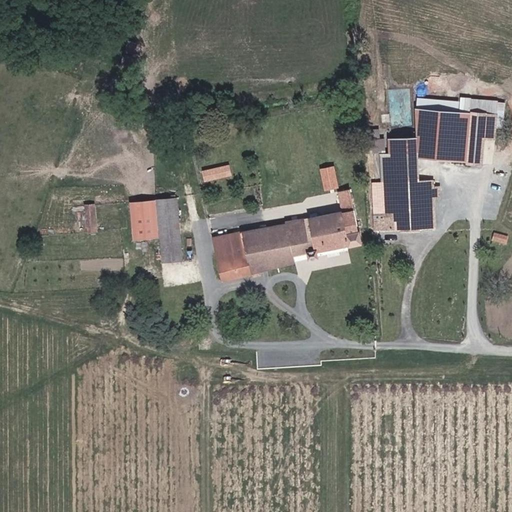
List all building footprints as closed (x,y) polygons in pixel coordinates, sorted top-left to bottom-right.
[(121,65),(131,68),(139,42),(129,39),(121,65)] [(471,93),(470,107),(496,109),(495,121),(500,122),(502,96),(471,93)] [(484,147),(484,133),(485,121),(495,121),(496,109),(470,107),(459,106),(457,148),(484,147)] [(495,121),(485,121),(484,133),(494,133),(495,121)] [(383,128),(375,128),(376,152),(388,152),(388,138),(383,138),(383,128)] [(483,164),(484,147),(457,148),(457,163),(483,164)] [(421,153),(392,153),(392,182),(375,182),(377,230),(436,229),(435,181),(421,181),(421,153)] [(231,163),(203,168),(205,180),(233,175),(231,163)] [(321,167),(325,189),(340,186),(336,164),(321,167)] [(176,198),(158,200),(165,261),(182,259),(176,198)] [(87,230),(86,205),(77,206),(78,230),(87,230)] [(289,225),(217,236),(225,278),(296,263),(295,256),(309,253),(310,260),(320,259),(318,252),(351,246),(351,247),(363,245),(362,235),(360,234),(356,211),(344,213),(344,211),(289,221),(289,225)] [(505,246),(501,262),(507,263),(511,247),(505,246)]
